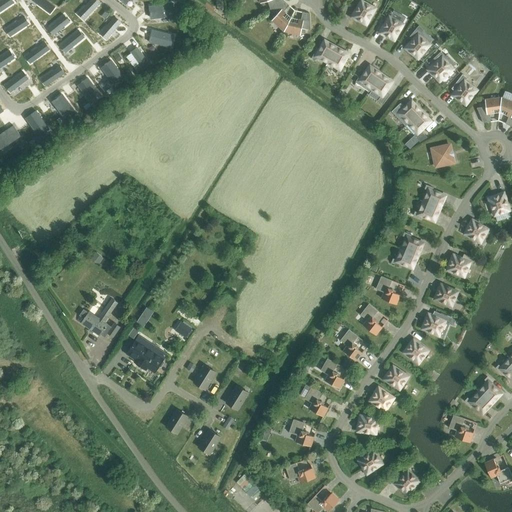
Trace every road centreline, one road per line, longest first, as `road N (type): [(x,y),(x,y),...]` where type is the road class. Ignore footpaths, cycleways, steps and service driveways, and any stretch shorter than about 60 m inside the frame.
road 1 (residential): [(414,511),(339,476),(331,442),(412,315),(456,218),(492,163)]
road 2 (residential): [(483,142),(370,46),(328,26),(314,3)]
road 3 (residential): [(90,383),(102,378),(145,414),(202,326)]
road 4 (unclassified): [(90,383),(0,239)]
road 5 (unclassified): [(183,511),(90,383)]
